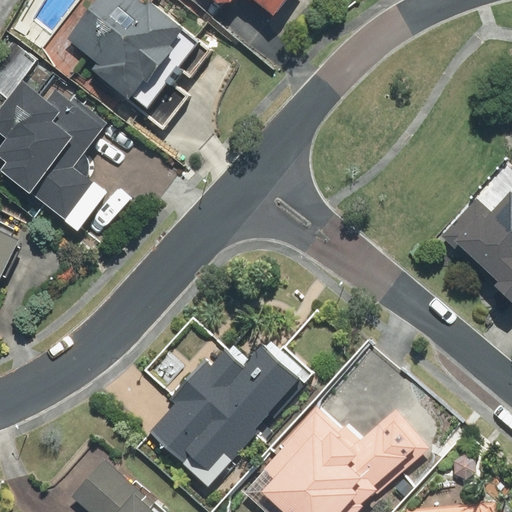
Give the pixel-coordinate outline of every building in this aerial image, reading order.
[(211,52),(151,4),(146,10),(133,0),(103,0),(68,45),(95,67),(89,75),(127,106),(131,102),(166,130),(190,100),(172,85),(181,74),(188,80),(211,52)] [(210,0),(227,13),(237,0),(243,0),(273,23),(290,0),(210,0)] [(58,89),(44,104),(24,86),(0,111),(0,135),(7,143),(0,150),(0,162),(5,167),(0,172),(0,174),(30,203),(36,197),(75,233),(108,198),(85,176),(95,165),(84,155),(105,133),(58,89)] [(474,199),(438,238),(493,287),(490,291),(511,309),(511,307),(511,175),(483,207),(474,199)] [(0,282),(4,284),(22,246),(0,236),(0,282)] [(255,429),(297,383),(261,350),(246,367),(227,350),(215,363),(207,356),(167,399),(175,406),(148,435),(207,489),(259,432),(255,429)] [(358,445),(321,411),(243,494),(261,511),(359,511),(427,448),(393,412),(358,445)] [(158,511),(101,462),(71,497),(88,511),(158,511)]
